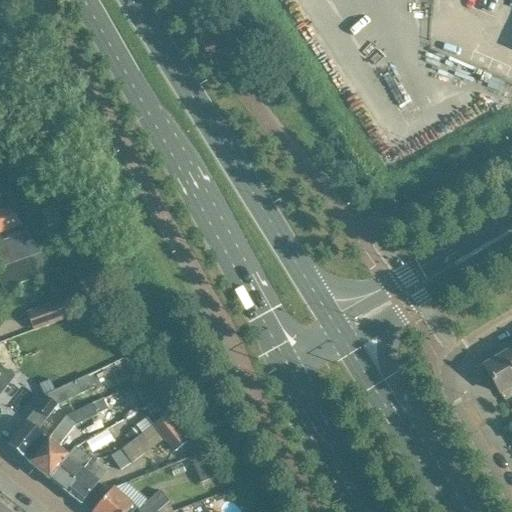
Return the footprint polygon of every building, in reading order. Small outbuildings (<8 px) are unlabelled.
[(0,233),(20,226),(8,209),(0,212),(0,233)] [(41,253),(26,233),(3,241),(11,264),(41,253)] [(0,282),(3,290),(54,272),(41,253),(11,264),(0,268),(0,282)] [(38,307),(72,296),(68,283),(34,294),(38,307)] [(70,317),(63,300),(28,313),(34,330),(70,317)] [(511,349),(502,355),(511,371),(511,349)] [(511,386),(511,371),(502,355),(483,367),(499,394),(511,386)] [(25,460),(44,436),(37,431),(57,406),(93,388),(87,376),(48,394),(7,446),(25,460)] [(157,400),(145,380),(132,387),(145,407),(157,400)] [(166,415),(157,400),(145,407),(156,423),(166,415)] [(74,427),(97,415),(91,405),(64,418),(29,464),(49,479),(67,455),(58,447),(74,427)] [(188,441),(166,415),(156,423),(164,440),(174,452),(188,441)] [(65,492),(94,456),(89,453),(87,456),(75,447),(68,455),(67,455),(49,479),(65,492)] [(131,463),(121,450),(121,449),(111,456),(120,470),(131,463)] [(218,476),(198,454),(190,457),(201,483),(218,476)] [(81,505),(107,472),(95,463),(97,459),(94,456),(65,492),(81,505)] [(138,474),(154,473),(153,458),(137,459),(138,474)] [(164,473),(142,486),(148,496),(169,483),(164,473)] [(118,491),(138,506),(146,495),(126,480),(118,491)] [(133,505),(133,504),(114,488),(93,511),(132,511),(136,508),(133,505)] [(172,511),(169,501),(160,491),(144,505),(137,511),(156,511),(157,511),(172,511)]
